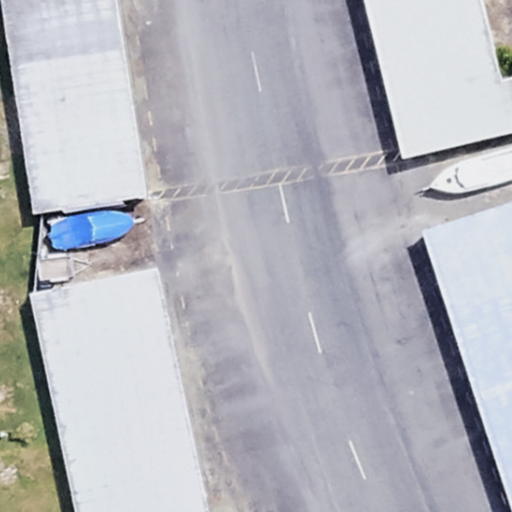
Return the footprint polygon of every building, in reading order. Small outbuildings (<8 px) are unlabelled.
[(150,203),(118,0),(1,0),(36,220),(150,203)] [(491,76),(470,0),(364,0),(393,103),(491,76)] [(511,470),(511,150),(399,192),(503,473),(511,470)] [(0,235),(11,235),(8,175),(0,175),(0,235)] [(224,511),(177,257),(48,281),(90,511),(224,511)]
